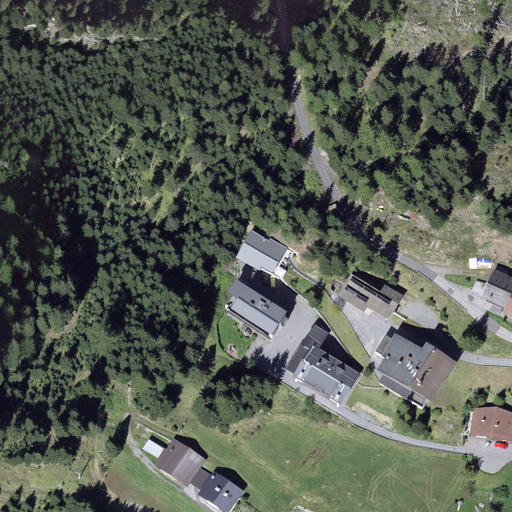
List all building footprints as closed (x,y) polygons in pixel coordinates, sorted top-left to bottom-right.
[(291,309),(252,284),(262,268),(248,258),(233,281),(241,287),(225,311),(271,341),(291,309)] [(390,318),(404,293),(383,280),(379,287),(348,269),(335,293),(367,311),(370,306),(390,318)] [(511,290),(511,277),(493,269),(480,298),(503,309),(511,290)] [(286,289),(290,284),(283,279),(279,284),(286,289)] [(511,296),(502,317),(511,321),(511,296)] [(302,348),(309,353),(313,346),(321,351),(332,333),(316,324),(302,348)] [(422,353),(395,338),(375,374),(381,378),(377,386),(407,404),(410,397),(431,408),(456,365),(425,347),(422,353)] [(321,351),(313,346),(309,353),(294,378),(340,405),(359,373),(321,351)] [(511,412),(474,408),(470,439),(511,444),(511,412)] [(140,446),(157,457),(165,444),(149,433),(140,446)] [(204,457),(171,435),(165,444),(157,457),(152,464),(185,485),(204,457)] [(228,511),(243,490),(213,471),(196,496),(220,511),(228,511)]
